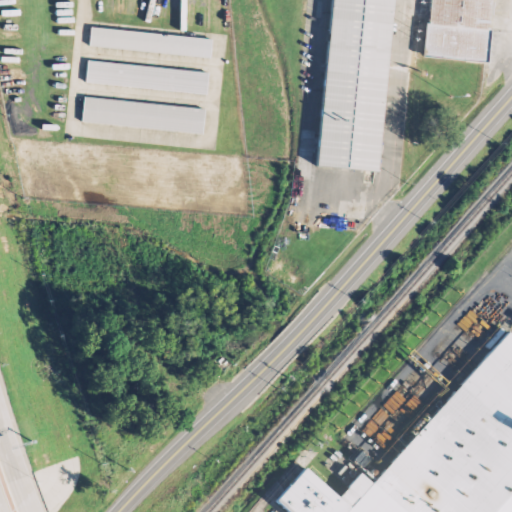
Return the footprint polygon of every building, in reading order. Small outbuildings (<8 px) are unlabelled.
[(394,0),(334,0),(319,161),(378,167),(394,0)] [(493,0),(431,0),(426,51),(487,58),(493,0)] [(209,38),(206,62),(90,48),(93,24),(209,38)] [(205,74),(202,98),(86,84),(89,60),(205,74)] [(203,109),(200,134),(84,120),(86,95),(203,109)] [(286,511),(273,500),(304,465),(337,495),(358,471),(371,482),(506,332),(511,337),(511,511),(286,511)]
